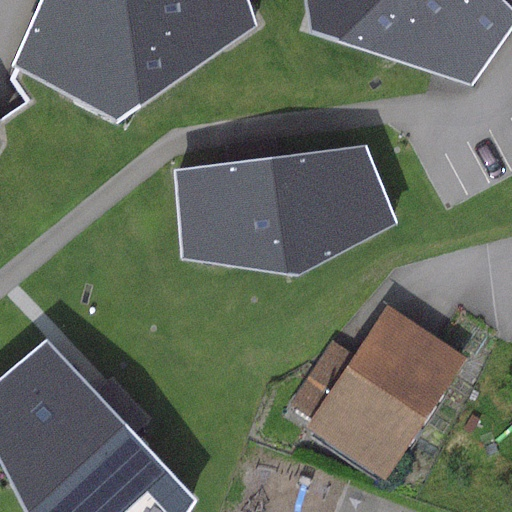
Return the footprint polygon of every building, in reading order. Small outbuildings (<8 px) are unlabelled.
[(33,0),(5,67),(112,120),(250,31),(238,0),(33,0)] [(299,0),(303,26),(464,83),(511,18),(511,16),(495,0),(299,0)] [(387,224),(360,148),(170,172),(177,257),(287,275),(387,224)] [(461,358),(383,307),(342,368),(324,356),(290,408),(308,420),(303,428),(380,479),(461,358)] [(180,511),(188,500),(42,339),(0,375),(0,481),(15,511),(180,511)]
